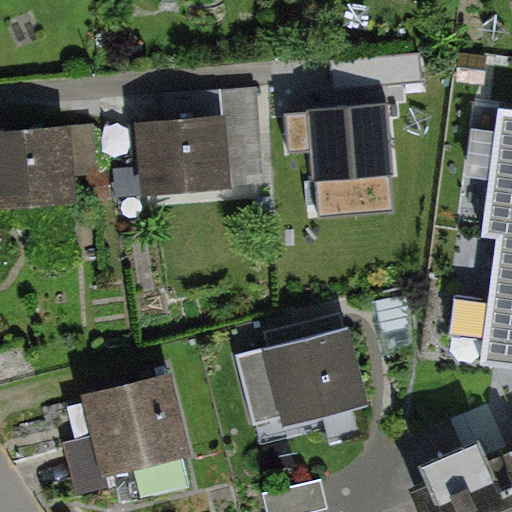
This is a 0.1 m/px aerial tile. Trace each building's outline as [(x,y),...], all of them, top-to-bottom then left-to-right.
[(171,124),(146,126),(151,194),(227,188),(220,93),(169,98),(171,124)] [(389,106),(312,109),(314,177),(392,174),(389,106)] [(511,114),(506,113),(486,239),(501,242),(482,363),(511,367),(511,114)] [(66,132),(0,136),(0,202),(70,199),(66,132)] [(347,330),(238,358),(255,432),(364,403),(347,330)] [(166,378),(69,400),(78,437),(65,441),(78,495),(110,487),(106,472),(184,453),(166,378)] [(431,476),(416,482),(428,511),(511,511),(511,434),(486,445),(480,431),(422,456),(431,476)] [(262,492),(266,511),(310,511),(327,508),(323,493),(320,478),(262,492)]
